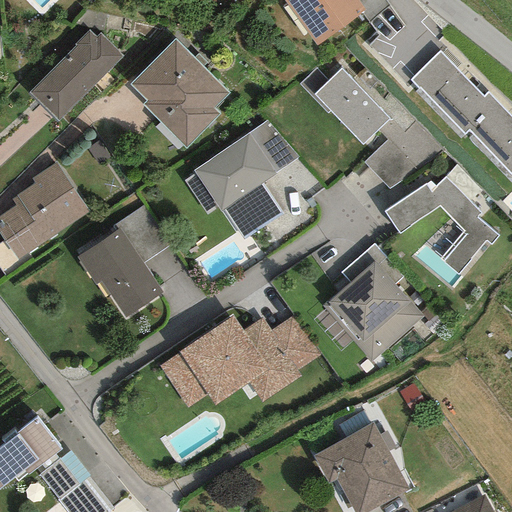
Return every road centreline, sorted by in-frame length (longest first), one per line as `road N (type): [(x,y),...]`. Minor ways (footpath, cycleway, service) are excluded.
road 1 (residential): [(0,315),(156,511)]
road 2 (unknown): [(0,204),(113,94)]
